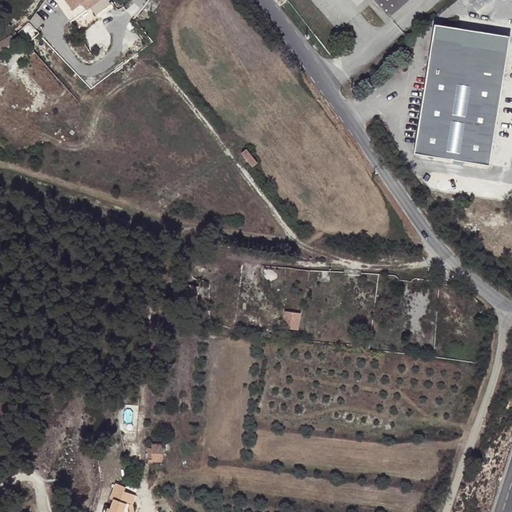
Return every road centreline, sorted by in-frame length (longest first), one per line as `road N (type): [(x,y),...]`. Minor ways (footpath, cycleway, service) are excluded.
road 1 (unclassified): [(507,309),(441,253),(326,81),(261,0)]
road 2 (residential): [(507,309),(491,385),(445,511)]
